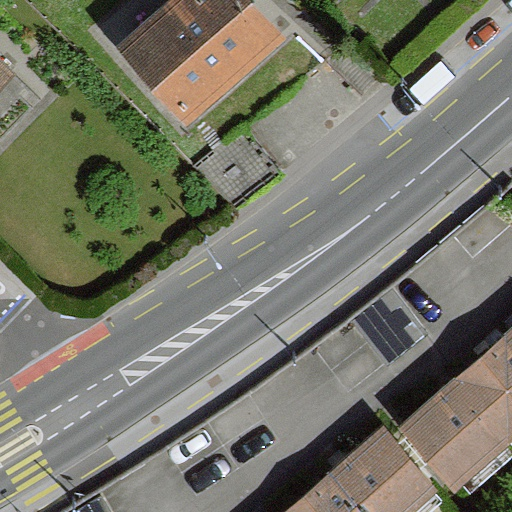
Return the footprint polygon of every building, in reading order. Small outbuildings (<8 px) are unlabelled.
[(276,30),(247,0),(179,0),(135,38),(188,105),(276,30)] [(0,84),(13,72),(0,58),(0,84)] [(284,171),(246,125),(196,165),(241,206),(284,171)] [(511,426),(511,332),(461,377),(508,430),(511,426)] [(508,430),(461,377),(408,422),(455,477),(508,430)] [(386,426),(335,471),(370,511),(396,511),(434,480),(386,426)] [(370,511),(335,471),(287,511),(370,511)] [(109,511),(99,494),(68,511),(109,511)]
